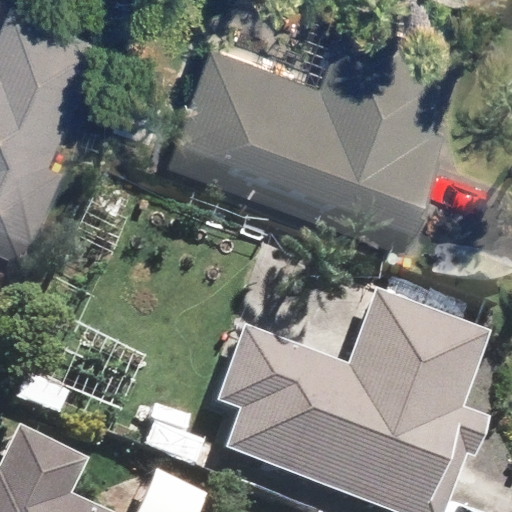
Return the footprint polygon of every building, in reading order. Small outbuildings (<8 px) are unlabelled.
[(0,242),(22,252),(62,161),(49,155),(103,32),(30,0),(10,0),(0,24),(0,242)] [(209,30),(169,152),(413,232),(449,123),(437,119),(459,52),(345,15),(327,69),(209,30)] [(170,86),(123,73),(110,121),(156,134),(170,86)] [(464,475),(484,417),(457,408),(482,336),(365,296),(340,368),(238,333),(212,408),(228,413),(214,453),(254,467),(384,511),(437,511),(452,471),(464,475)] [(131,511),(95,511),(64,497),(83,459),(12,426),(0,451),(0,511),(199,511),(209,491),(153,465),(131,511)]
